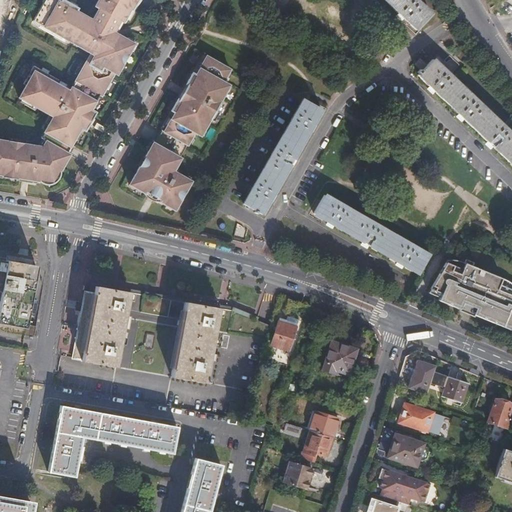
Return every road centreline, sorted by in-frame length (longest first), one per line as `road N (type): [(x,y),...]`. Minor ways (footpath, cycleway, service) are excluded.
road 1 (residential): [(193,0),(73,222)]
road 2 (tertiary): [(340,511),(402,320)]
road 3 (secondary): [(82,224),(266,270)]
road 4 (residential): [(193,420),(34,389)]
road 5 (residential): [(57,219),(42,361)]
road 6 (residential): [(42,361),(82,224)]
road 7 (secondary): [(392,316),(327,282),(266,270)]
road 8 (secondary): [(266,270),(364,313),(392,316)]
road 9 (residential): [(227,498),(243,431),(193,420)]
